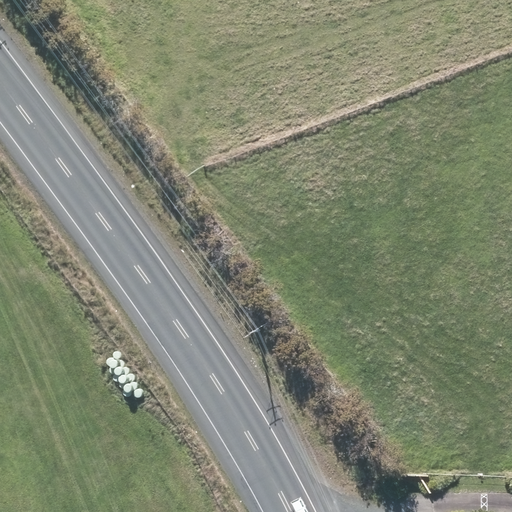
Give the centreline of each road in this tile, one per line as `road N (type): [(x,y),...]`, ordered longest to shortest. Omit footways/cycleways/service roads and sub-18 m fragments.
road 1 (secondary): [(287,511),(148,282),(0,81)]
road 2 (unknown): [(280,497),(511,504)]
